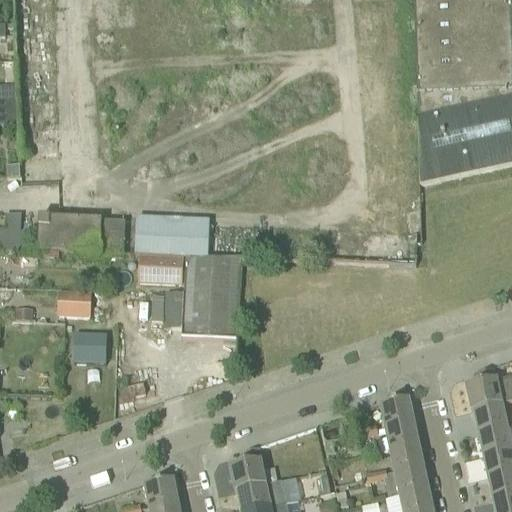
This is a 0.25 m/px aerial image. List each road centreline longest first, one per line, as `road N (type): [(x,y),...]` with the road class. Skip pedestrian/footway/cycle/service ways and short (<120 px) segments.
road 1 (residential): [(188,442),(423,360)]
road 2 (residential): [(0,504),(188,442)]
road 3 (residential): [(423,360),(454,511)]
